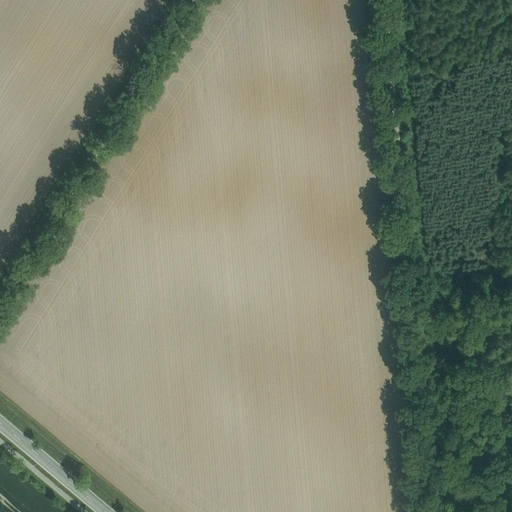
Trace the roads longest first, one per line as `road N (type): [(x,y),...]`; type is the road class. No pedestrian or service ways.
road 1 (track): [(383,0),(427,511)]
road 2 (secondary): [(100,511),(0,427)]
